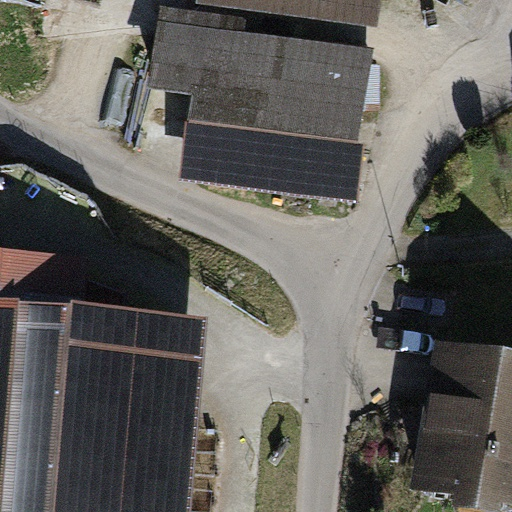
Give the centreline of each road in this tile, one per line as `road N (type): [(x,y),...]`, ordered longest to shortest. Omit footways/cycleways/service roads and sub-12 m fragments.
road 1 (unclassified): [(0,119),(252,236),(293,264),(318,299)]
road 2 (unclassified): [(318,299),(441,122),(470,95),(511,77)]
road 3 (unclassified): [(318,299),(327,369),(317,511)]
